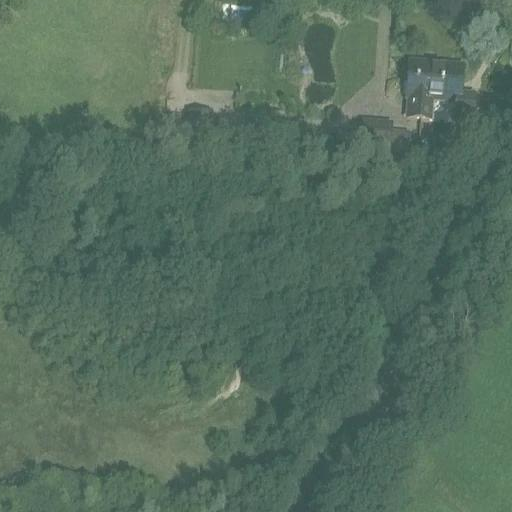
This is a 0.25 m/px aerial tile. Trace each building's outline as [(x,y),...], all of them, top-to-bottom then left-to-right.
[(406,99),(406,100),(407,101),(406,120),(430,122),(431,102),(454,104),(453,120),(470,122),(472,94),(459,93),(461,68),(408,64),(408,65),(406,99)] [(188,114),(186,147),(209,148),(211,116),(188,114)] [(362,124),(360,148),(388,150),(387,159),(405,160),(406,134),(389,133),(390,126),(362,124)] [(249,127),(247,143),(258,144),(260,128),(249,127)] [(233,141),(231,157),(257,160),(258,144),(247,143),(233,141)]
